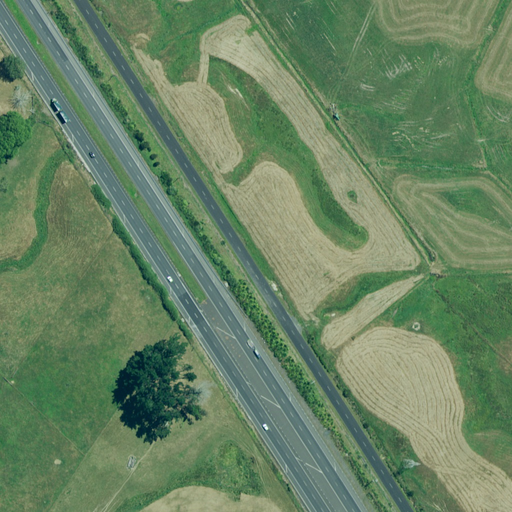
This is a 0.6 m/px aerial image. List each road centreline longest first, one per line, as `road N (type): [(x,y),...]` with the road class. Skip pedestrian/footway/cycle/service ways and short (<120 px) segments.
road 1 (motorway): [(25,0),(359,511)]
road 2 (unclassified): [(83,0),(407,511)]
road 3 (motorway): [(323,511),(0,13)]
